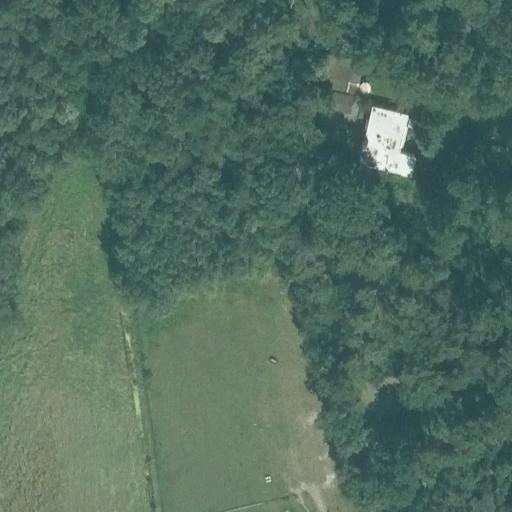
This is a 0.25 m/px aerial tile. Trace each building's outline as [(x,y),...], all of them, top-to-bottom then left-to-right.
[(485,76),(486,13),(454,13),(454,33),(465,33),(465,76),(485,76)] [(328,61),(322,83),(344,89),(350,67),(328,61)] [(416,81),(420,88),(429,88),(434,79),(429,72),(420,73),(416,81)] [(354,94),(322,87),(318,105),(350,111),(354,94)] [(361,160),(375,163),(411,170),(415,151),(400,148),(408,110),(373,103),(361,160)]
